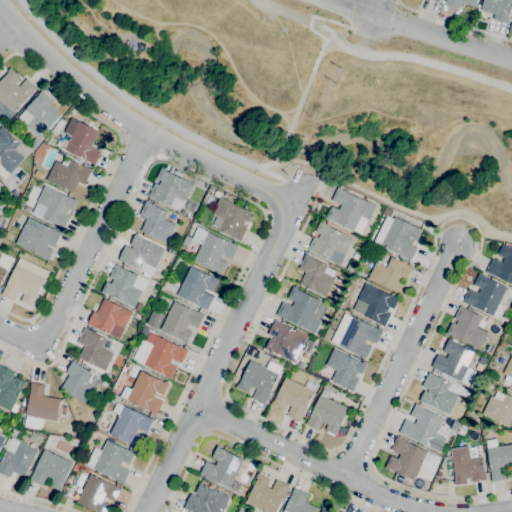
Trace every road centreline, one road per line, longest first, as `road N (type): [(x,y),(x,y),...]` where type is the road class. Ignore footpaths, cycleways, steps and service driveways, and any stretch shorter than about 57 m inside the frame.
road 1 (residential): [(302,182),(148,511)]
road 2 (residential): [(0,10),(142,137),(292,204)]
road 3 (residential): [(0,331),(38,345),(50,332),(142,137)]
road 4 (residential): [(459,238),(342,475)]
road 5 (residential): [(202,406),(425,511)]
road 6 (residential): [(324,0),(511,62)]
